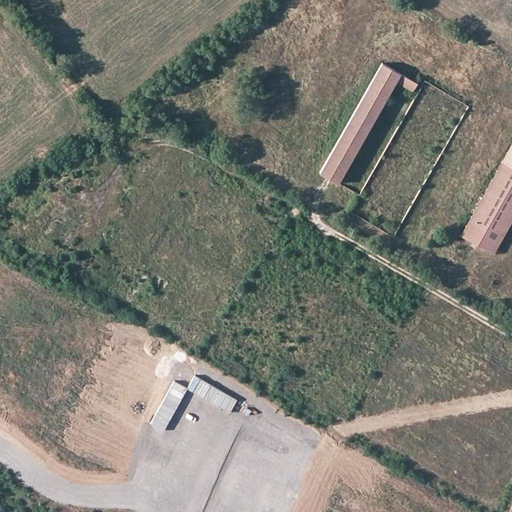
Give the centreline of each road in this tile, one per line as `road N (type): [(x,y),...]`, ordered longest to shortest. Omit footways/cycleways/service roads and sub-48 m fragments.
road 1 (primary): [(498,360),(397,332),(254,244),(188,233),(0,282)]
road 2 (primary): [(56,423),(498,360)]
road 3 (primary): [(0,308),(85,287),(123,289),(166,310),(172,347),(145,389),(56,423)]
road 4 (primary): [(56,423),(221,455),(287,511)]
road 5 (primary): [(354,511),(364,476),(403,427),(498,360)]
